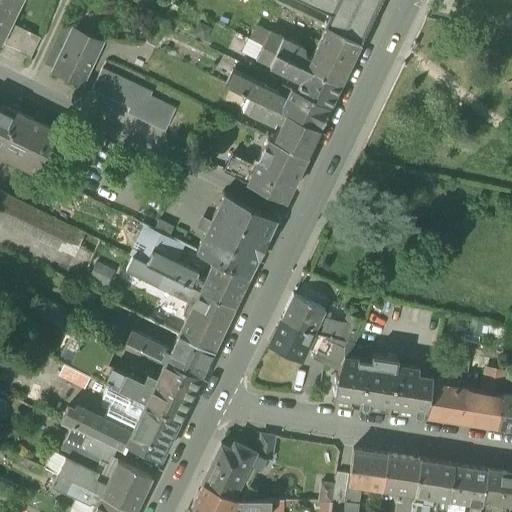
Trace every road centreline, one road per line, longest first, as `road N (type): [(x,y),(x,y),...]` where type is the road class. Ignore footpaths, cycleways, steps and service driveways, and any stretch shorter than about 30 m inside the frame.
road 1 (tertiary): [(407,0),(210,400)]
road 2 (residential): [(210,400),(511,449)]
road 3 (tertiary): [(210,400),(157,511)]
